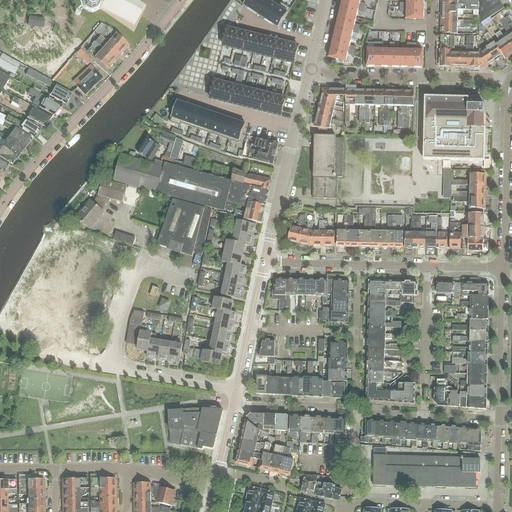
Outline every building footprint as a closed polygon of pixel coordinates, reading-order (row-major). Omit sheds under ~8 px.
[(81,0),(81,2),(82,6),(85,10),(89,12),(93,12),(97,10),(100,7),(101,7),(133,25),(144,6),(136,0),(81,0)] [(246,0),(243,5),(252,11),(258,0),(246,0)] [(258,0),(252,11),(261,17),(271,0),(258,0)] [(272,0),(271,0),(261,17),(269,22),(282,3),(281,3),(280,5),(272,0)] [(365,9),(366,4),(360,3),(360,0),(341,0),(341,3),(365,9)] [(406,0),(406,4),(400,4),(400,8),(424,9),(424,0),(406,0)] [(482,0),(480,1),(480,9),(493,0),(482,0)] [(498,0),(493,0),(480,9),(481,16),(500,3),(498,0)] [(282,3),(269,22),(278,28),(290,9),(282,3)] [(356,18),(357,12),(364,13),(365,9),(341,3),(339,14),(356,18)] [(490,17),(504,8),(500,3),(481,16),(481,23),(490,17)] [(457,15),(457,10),(478,10),(478,6),(442,5),(442,8),(441,8),(441,14),(442,14),(442,15),(457,15)] [(400,8),(400,13),(406,13),(406,20),(424,20),(424,9),(400,8)] [(504,19),(500,13),(496,16),(500,22),(504,19)] [(360,30),(361,26),(354,24),(356,18),(339,14),(336,25),(360,30)] [(474,21),(469,21),(457,21),(457,15),(442,15),(441,15),(441,21),(442,21),(441,25),(469,25),(474,25),(474,21)] [(29,16),(27,25),(42,28),(43,19),(29,16)] [(488,24),(493,21),(490,17),(481,23),(483,27),(488,24)] [(505,39),(511,48),(511,31),(508,26),(505,21),(504,19),(500,22),(507,33),(502,35),(505,39)] [(100,36),(108,27),(101,23),(95,31),(100,36)] [(478,25),(479,33),(482,32),(490,45),(486,48),(495,61),(499,59),(499,57),(502,55),(496,45),(483,27),(481,23),(478,25)] [(351,40),(352,33),(359,35),(360,30),(336,25),(334,35),(351,40)] [(469,25),(441,25),(441,27),(440,27),(440,33),(441,33),(441,34),(457,35),(457,29),(469,29),(469,25)] [(110,40),(123,51),(127,47),(126,47),(128,44),(127,44),(124,41),(108,27),(100,36),(103,38),(105,35),(110,40)] [(233,49),(237,31),(227,29),(223,46),(233,49)] [(233,49),(243,51),(248,34),(237,31),(233,49)] [(505,39),(502,35),(500,32),(496,35),(500,42),(496,45),(502,55),(504,59),(506,58),(507,58),(510,56),(510,55),(511,53),(511,48),(505,39)] [(243,51),(253,54),(258,36),(248,34),(243,51)] [(355,52),(356,47),(349,46),(351,40),(334,35),(331,46),(355,52)] [(100,36),(97,40),(117,57),(118,57),(117,56),(119,55),(123,51),(110,40),(108,42),(100,36)] [(268,39),(258,36),(253,54),(263,56),(268,39)] [(441,36),(440,52),(439,53),(439,56),(440,56),(440,67),(450,67),(450,66),(451,36),(441,36)] [(455,67),(460,67),(460,51),(454,51),(454,36),(451,36),(450,66),(454,66),(455,67)] [(466,52),(460,51),(460,67),(463,68),(465,67),(469,67),(469,43),(470,36),(466,36),(466,52)] [(273,59),(278,41),(268,39),(263,56),(273,59)] [(117,57),(97,40),(95,43),(98,46),(102,49),(99,52),(112,63),(116,59),(115,59),(117,57)] [(288,44),(278,41),(273,59),(283,61),(288,44)] [(367,67),(378,67),(379,43),(374,43),(374,49),(368,49),(367,49),(367,67)] [(383,49),(383,43),(379,43),(378,67),(389,67),(389,49),(383,49)] [(390,43),(389,49),(389,67),(400,68),(401,50),(394,50),(394,43),(390,43)] [(478,67),(479,52),(473,52),(473,43),(469,43),(469,67),(473,67),(474,68),(477,68),(478,67)] [(288,44),(283,61),(294,64),(298,46),(288,44)] [(407,44),(407,50),(401,50),(400,68),(411,68),(412,44),(407,44)] [(423,50),(422,50),(416,50),(416,44),(412,44),(411,68),(422,68),(423,50)] [(331,46),(328,57),(346,61),(347,55),(354,56),(355,52),(331,46)] [(106,69),(107,68),(108,67),(109,67),(112,63),(99,52),(97,54),(90,48),(86,52),(94,58),(102,65),(106,69)] [(480,52),(479,52),(478,67),(484,67),(488,64),(490,65),(495,61),(486,48),(480,52)] [(0,53),(0,67),(8,71),(15,74),(20,64),(13,60),(0,53)] [(87,56),(82,61),(87,66),(92,61),(87,56)] [(90,66),(72,82),(84,95),(102,78),(90,66)] [(71,94),(67,92),(50,83),(51,81),(29,69),(25,75),(37,82),(37,81),(53,89),(50,96),(65,104),(71,94)] [(0,89),(2,90),(9,77),(0,71),(0,89)] [(210,99),(220,101),(224,84),(214,81),(210,99)] [(235,86),(224,84),(220,101),(230,104),(235,86)] [(230,104),(240,106),(245,89),(235,86),(230,104)] [(45,96),(30,88),(27,94),(42,102),(39,108),(53,116),(62,107),(45,97),(45,96)] [(245,89),(240,106),(250,109),(255,91),(245,89)] [(345,98),(345,125),(349,125),(349,115),(350,106),(355,106),(356,90),(349,89),(349,90),(346,90),(345,98)] [(346,90),(323,90),(321,98),(336,102),(337,98),(345,98),(346,90)] [(359,123),(364,123),(365,115),(365,91),(362,91),(362,90),(356,90),(355,106),(360,106),(359,123)] [(368,107),(375,107),(375,90),(369,90),(369,91),(365,91),(365,115),(364,123),(369,123),(369,110),(368,110),(368,107)] [(379,126),(383,126),(384,116),(385,91),(381,91),(381,90),(375,90),(375,107),(380,107),(380,109),(379,109),(379,126)] [(387,107),(394,107),(394,91),(388,90),(388,91),(385,91),(384,116),(383,126),(387,126),(387,107)] [(260,111),(265,94),(255,91),(250,109),(260,111)] [(394,91),(394,107),(398,107),(398,128),(403,128),(404,92),(400,92),(400,91),(394,91)] [(413,108),(413,107),(414,92),(413,92),(413,91),(407,91),(407,92),(404,92),(403,128),(409,128),(410,114),(407,111),(407,108),(413,108)] [(265,94),(260,111),(270,114),(275,96),(265,94)] [(270,114),(280,116),(285,99),(275,96),(270,114)] [(28,105),(13,97),(11,101),(22,108),(22,109),(29,113),(27,118),(34,122),(42,126),(43,127),(51,118),(50,117),(33,107),(28,105)] [(424,101),(423,158),(424,158),(424,159),(425,159),(425,160),(478,162),(484,162),(485,128),(483,128),(483,114),(484,114),(484,105),(484,99),(480,99),(470,98),(468,98),(429,97),(425,97),(425,101),(424,101)] [(344,113),(344,109),(335,107),(336,102),(321,98),(320,98),(319,104),(320,104),(319,107),(333,111),(344,113)] [(187,104),(177,101),(170,122),(179,126),(187,104)] [(181,124),(190,127),(196,108),(187,104),(179,126),(180,126),(181,124)] [(344,113),(333,111),(319,107),(318,111),(317,110),(316,116),(317,116),(332,120),(333,116),(337,117),(336,121),(343,123),(344,113)] [(206,111),(196,108),(190,127),(200,130),(206,111)] [(209,133),(216,114),(206,111),(200,130),(209,133)] [(0,114),(0,120),(4,122),(12,126),(12,127),(13,127),(14,125),(33,138),(41,129),(32,124),(26,120),(23,124),(18,121),(17,121),(8,116),(7,117),(0,114)] [(209,133),(219,137),(226,118),(216,114),(209,133)] [(330,129),(330,128),(331,125),(336,126),(336,128),(343,129),(343,123),(336,121),(332,120),(317,116),(316,120),(315,120),(314,125),(315,126),(314,127),(321,129),(330,129)] [(236,121),(226,118),(219,137),(229,140),(236,121)] [(239,144),(245,124),(236,121),(229,140),(239,144)] [(32,139),(28,137),(15,129),(13,127),(12,127),(12,126),(4,122),(2,127),(12,132),(8,137),(25,148),(31,141),(30,141),(32,139),(32,140),(32,139)] [(0,144),(1,145),(18,156),(18,157),(22,152),(24,150),(24,149),(25,148),(8,137),(0,133),(0,144)] [(176,139),(162,133),(160,139),(174,144),(176,139)] [(314,136),(314,137),(313,177),(313,199),(337,199),(337,177),(342,178),(343,139),(335,139),(336,136),(314,136)] [(147,138),(138,152),(138,153),(151,161),(160,147),(147,138)] [(251,149),(275,156),(278,143),(266,140),(266,141),(258,139),(256,138),(253,141),(251,149)] [(180,152),(183,141),(176,139),(174,144),(172,152),(169,158),(176,160),(179,152),(180,152)] [(385,171),(385,142),(373,142),(372,175),(382,175),(382,171),(385,171)] [(0,157),(11,165),(17,158),(18,156),(1,145),(0,144),(0,157)] [(250,153),(248,159),(272,165),(275,156),(251,149),(250,153)] [(163,167),(120,155),(113,181),(156,193),(163,167)] [(172,165),(174,160),(162,157),(161,162),(172,165)] [(184,163),(182,167),(193,170),(196,160),(195,160),(195,159),(186,157),(184,163)] [(9,164),(4,161),(0,159),(0,171),(4,174),(9,164)] [(172,165),(172,166),(182,168),(182,167),(184,163),(174,160),(172,165)] [(211,175),(221,178),(224,168),(214,165),(211,175)] [(246,174),(234,170),(231,181),(243,185),(246,174)] [(271,180),(246,174),(243,185),(251,187),(268,192),(271,180)] [(469,181),(452,180),(451,186),(469,186),(484,186),(484,183),(485,183),(486,175),(469,174),(469,181)] [(89,229),(104,212),(102,210),(111,199),(122,202),(126,187),(103,180),(98,196),(93,202),(91,201),(76,217),(89,229)] [(460,197),(484,198),(484,195),(485,195),(485,186),(484,186),(469,186),(469,193),(460,193),(460,197)] [(268,192),(251,187),(250,195),(257,197),(255,205),(265,207),(268,192)] [(469,209),(484,210),(484,209),(485,209),(485,200),(484,200),(484,198),(460,197),(453,197),(453,202),(469,202),(469,209)] [(202,255),(210,219),(211,210),(173,200),(157,245),(169,249),(169,248),(172,249),(171,251),(180,254),(181,253),(192,257),(193,253),(202,255)] [(234,216),(236,217),(241,218),(241,219),(261,224),(264,213),(247,208),(245,213),(236,211),(234,216)] [(381,232),(378,232),(375,232),(376,208),(371,208),(371,214),(370,247),(374,247),(375,248),(378,248),(379,247),(381,248),(381,232)] [(365,232),(359,232),(359,247),(360,247),(361,248),(365,248),(366,247),(370,247),(371,214),(365,214),(365,232)] [(462,222),(462,227),(483,227),(483,221),(484,220),(484,217),(484,216),(484,214),(468,214),(468,222),(462,222)] [(287,241),(298,244),(302,229),(305,216),(300,215),(298,225),(298,228),(291,227),(287,241)] [(344,216),(344,223),(343,231),(337,231),(337,247),(338,247),(340,248),(343,248),(344,247),(348,247),(349,216),(344,216)] [(353,216),(349,216),(348,247),(352,247),(353,248),(356,248),(357,247),(359,247),(359,232),(353,231),(353,216)] [(381,232),(381,248),(382,248),(383,249),(387,249),(388,248),(392,248),(392,217),(388,216),(387,232),(381,232)] [(403,248),(403,233),(396,233),(396,226),(403,226),(403,219),(402,217),(392,217),(392,248),(396,248),(397,249),(400,249),(401,248),(403,248)] [(255,225),(237,221),(235,232),(253,236),(255,225)] [(312,231),(313,231),(313,222),(308,222),(308,230),(302,229),(298,244),(309,246),(312,246),(312,231)] [(405,233),(405,248),(407,248),(408,249),(410,249),(411,248),(415,248),(416,223),(411,223),(411,228),(409,228),(409,233),(405,233)] [(416,223),(415,248),(419,248),(420,249),(423,249),(424,248),(426,249),(426,233),(421,233),(421,223),(416,223)] [(426,233),(426,249),(428,249),(429,250),(431,250),(432,249),(436,249),(437,226),(437,224),(431,224),(430,233),(426,233)] [(459,249),(460,249),(461,234),(454,234),(454,229),(456,229),(456,224),(450,224),(449,249),(454,249),(454,250),(459,250),(459,249)] [(437,226),(436,249),(440,249),(441,250),(444,250),(445,249),(447,249),(447,234),(441,234),(442,226),(437,226)] [(462,234),(462,239),(483,240),(483,238),(484,236),(484,234),(483,232),(483,227),(462,227),(462,231),(462,234)] [(312,231),(312,246),(323,246),(323,228),(319,228),(318,231),(313,231),(312,231)] [(323,228),(323,246),(334,247),(334,232),(327,232),(327,228),(323,228)] [(113,241),(117,242),(130,247),(132,247),(135,238),(116,232),(113,241)] [(235,232),(233,242),(245,245),(251,246),(253,236),(235,232)] [(59,237),(21,301),(42,313),(80,249),(59,237)] [(483,240),(462,239),(462,249),(468,249),(468,252),(483,252),(483,249),(483,244),(483,240)] [(233,242),(227,241),(224,251),(243,255),(245,245),(233,242)] [(243,255),(224,251),(222,262),(228,264),(228,263),(240,266),(241,266),(243,255)] [(228,263),(228,264),(226,274),(244,278),(246,267),(241,266),(240,266),(228,263)] [(244,278),(226,274),(224,285),(242,288),(244,278)] [(272,296),(272,300),(279,300),(279,312),(284,312),(285,279),(276,279),(276,280),(272,296)] [(284,312),(290,312),(290,300),(289,300),(289,297),(295,297),(296,280),(285,279),(284,312)] [(301,299),(300,299),(300,312),(305,312),(306,280),(296,280),(295,297),(301,297),(301,299)] [(305,312),(311,313),(311,297),(317,297),(317,280),(306,280),(305,312)] [(317,280),(317,297),(327,297),(327,295),(327,290),(327,286),(327,280),(317,280)] [(349,291),(349,281),(333,280),(332,280),(328,280),(327,280),(327,286),(327,290),(349,291)] [(384,291),(384,282),(369,281),(369,295),(385,295),(387,296),(387,291),(384,291)] [(391,295),(398,296),(398,291),(402,291),(402,282),(384,282),(384,291),(387,291),(391,291),(391,295)] [(401,303),(414,303),(414,297),(417,297),(417,282),(402,282),(402,291),(398,291),(398,296),(399,296),(401,297),(401,303)] [(437,294),(451,294),(461,294),(461,296),(462,296),(462,284),(454,284),(454,283),(437,283),(437,294)] [(470,296),(472,297),(472,292),(479,292),(479,284),(462,283),(462,284),(462,296),(470,297),(470,296)] [(472,292),(472,297),(488,297),(489,284),(479,284),(479,292),(472,292)] [(242,288),(224,285),(221,295),(240,299),(242,288)] [(155,298),(156,297),(158,289),(158,288),(156,287),(156,288),(153,287),(149,296),(155,298)] [(331,301),(348,302),(349,291),(327,290),(327,295),(332,296),(331,301)] [(368,306),(385,306),(400,306),(401,302),(392,301),(385,301),(385,295),(369,295),(368,306)] [(488,297),(472,297),(470,296),(470,297),(470,303),(461,303),(461,308),(469,308),(488,309),(488,297)] [(233,302),(215,298),(212,309),(218,310),(231,312),(233,302)] [(170,300),(166,299),(165,301),(163,301),(163,300),(162,300),(159,308),(160,308),(165,310),(166,310),(170,300)] [(324,312),(325,312),(348,312),(348,302),(331,301),(331,309),(325,308),(324,312)] [(385,312),(385,306),(368,306),(368,317),(385,317),(392,317),(392,310),(388,310),(387,312),(385,312)] [(456,320),(461,320),(469,320),(488,320),(488,309),(469,308),(469,315),(457,314),(456,320)] [(218,310),(216,320),(234,324),(237,313),(231,312),(218,310)] [(130,320),(130,321),(142,323),(144,312),(134,311),(130,320)] [(324,312),(319,311),(319,319),(325,319),(325,317),(331,317),(331,323),(348,323),(348,312),(325,312),(324,312)] [(14,313),(10,339),(91,353),(96,328),(14,313)] [(385,317),(368,317),(368,328),(385,328),(401,329),(401,323),(392,322),(392,324),(385,324),(385,317)] [(234,324),(216,320),(214,331),(232,335),(234,324)] [(452,331),(469,332),(488,332),(488,320),(469,320),(469,326),(452,326),(452,331)] [(142,323),(130,321),(129,327),(146,330),(147,327),(142,326),(142,323)] [(385,328),(368,328),(368,339),(385,340),(391,340),(391,335),(385,335),(385,328)] [(232,335),(214,331),(212,341),(230,345),(232,335)] [(148,352),(151,334),(151,333),(146,332),(141,332),(140,335),(139,340),(138,346),(137,350),(148,352)] [(461,337),(461,342),(468,342),(487,343),(488,332),(469,332),(469,337),(461,337)] [(156,334),(151,334),(148,352),(147,358),(158,360),(161,341),(155,340),(156,334)] [(385,340),(368,339),(367,350),(401,350),(401,345),(390,345),(389,346),(385,346),(385,340)] [(161,341),(158,360),(168,361),(171,343),(161,341)] [(230,345),(212,341),(209,352),(222,355),(227,356),(230,345)] [(274,365),(274,361),(275,341),(263,341),(259,357),(269,358),(269,365),(274,365)] [(452,353),(467,354),(487,355),(487,343),(468,342),(468,348),(452,348),(452,353)] [(171,343),(168,361),(179,363),(182,345),(171,343)] [(330,359),(347,360),(348,343),(331,343),(330,359)] [(401,350),(367,350),(367,361),(384,362),(384,355),(388,355),(388,356),(391,356),(391,357),(401,357),(401,350)] [(209,352),(203,351),(201,362),(219,365),(222,355),(209,352)] [(452,364),(467,365),(487,365),(487,355),(467,354),(467,360),(463,360),(463,359),(452,359),(452,364)] [(322,398),(323,382),(323,378),(323,364),(324,359),(324,357),(318,357),(318,362),(319,362),(318,372),(319,372),(319,379),(312,378),(311,397),(322,398)] [(347,360),(330,359),(324,359),(323,364),(329,364),(329,371),(347,371),(347,360)] [(384,362),(367,361),(367,372),(384,373),(384,368),(400,368),(400,362),(397,362),(384,362)] [(303,367),(303,362),(295,362),(295,366),(297,367),(297,372),(299,373),(298,377),(291,377),(290,396),(301,397),(302,378),(303,367)] [(313,367),(313,362),(308,362),(308,367),(307,373),(309,373),(309,378),(302,378),(301,397),(311,397),(312,378),(313,367)] [(276,378),(269,378),(268,395),(279,396),(280,379),(281,366),(276,365),(276,378)] [(467,365),(467,376),(487,377),(487,365),(467,365)] [(292,371),(292,366),(287,366),(287,371),(287,379),(280,379),(279,396),(290,396),(291,377),(292,371)] [(444,366),(444,374),(455,374),(455,366),(444,366)] [(323,378),(323,382),(347,382),(347,371),(329,371),(329,378),(323,378)] [(391,378),(391,373),(384,373),(367,372),(367,384),(383,384),(384,377),(386,377),(386,378),(391,378)] [(257,376),(256,394),(267,395),(268,378),(268,376),(257,376)] [(460,387),(467,387),(486,388),(487,377),(467,376),(467,382),(460,382),(460,387)] [(437,406),(438,406),(442,406),(447,407),(447,402),(447,397),(449,397),(449,396),(451,396),(451,392),(451,388),(447,388),(447,385),(447,380),(437,380),(437,388),(435,388),(435,389),(434,402),(434,403),(435,402),(437,406)] [(323,382),(322,398),(330,398),(337,399),(344,399),(347,396),(346,396),(347,382),(323,382)] [(383,384),(367,384),(366,401),(375,401),(376,392),(377,392),(377,390),(382,390),(383,384)] [(383,384),(382,390),(377,390),(377,392),(376,392),(375,401),(390,402),(390,390),(386,390),(386,384),(383,384)] [(402,403),(414,404),(415,384),(399,384),(399,390),(399,391),(402,391),(402,403)] [(460,398),(467,398),(486,398),(486,388),(467,387),(467,392),(460,392),(460,396),(460,398)] [(401,403),(402,403),(402,391),(399,391),(399,390),(390,390),(390,402),(401,403)] [(449,402),(449,407),(460,408),(460,403),(460,398),(460,396),(457,396),(457,392),(451,392),(451,396),(449,396),(449,397),(449,402)] [(486,398),(467,398),(460,398),(460,403),(460,408),(466,408),(486,410),(486,398)] [(213,449),(213,450),(223,411),(193,409),(169,412),(170,443),(180,445),(203,450),(203,448),(213,450),(213,449)] [(251,414),(246,417),(247,418),(250,422),(253,424),(259,425),(258,430),(260,431),(263,433),(263,429),(264,415),(251,414)] [(275,430),(276,420),(276,415),(264,415),(263,429),(263,433),(268,434),(269,434),(269,430),(275,430)] [(284,416),(276,415),(276,420),(275,430),(275,435),(280,435),(280,431),(287,432),(288,416),(284,416)] [(286,436),(289,437),(295,437),(295,433),(300,434),(301,417),(290,416),(290,421),(289,432),(287,432),(286,436)] [(300,434),(300,437),(306,437),(306,434),(312,434),(313,417),(301,417),(300,434)] [(312,434),(311,444),(317,444),(317,438),(316,438),(317,434),(324,435),(325,418),(313,417),(312,434)] [(325,418),(324,435),(330,436),(329,444),(335,445),(337,419),(325,418)] [(340,435),(346,435),(346,419),(337,419),(335,445),(349,446),(350,442),(340,441),(340,435)] [(366,420),(365,437),(361,437),(360,443),(375,444),(375,438),(377,421),(366,420)] [(262,439),(258,438),(259,435),(268,437),(269,434),(268,434),(263,433),(260,431),(258,430),(253,427),(248,421),(246,421),(243,430),(242,431),(241,434),(242,435),(241,439),(241,440),(264,445),(264,444),(261,443),(261,442),(262,439)] [(382,439),(381,445),(385,445),(386,439),(387,422),(377,421),(375,438),(382,439)] [(395,446),(397,423),(387,422),(386,439),(392,440),(391,445),(395,446)] [(406,441),(407,424),(397,423),(395,446),(400,446),(400,440),(406,441)] [(417,436),(418,424),(407,424),(406,441),(412,441),(411,449),(416,450),(416,441),(417,436)] [(427,442),(427,436),(428,425),(418,424),(417,436),(416,441),(423,442),(423,450),(426,450),(427,442)] [(437,443),(438,431),(438,426),(428,425),(427,436),(427,442),(432,443),(432,448),(436,449),(437,443)] [(447,449),(447,448),(449,427),(438,426),(438,431),(437,443),(443,443),(442,449),(447,449)] [(453,444),(453,450),(457,450),(458,445),(459,427),(449,427),(447,448),(449,448),(449,444),(453,444)] [(458,445),(468,445),(469,428),(459,427),(458,445)] [(468,451),(480,452),(480,451),(480,446),(481,446),(481,432),(478,429),(469,428),(468,445),(468,451)] [(254,453),(263,455),(263,452),(262,452),(264,445),(241,440),(240,444),(239,445),(238,448),(239,449),(239,450),(254,454),(254,453)] [(263,455),(260,468),(264,470),(265,471),(267,472),(269,471),(273,456),(268,454),(270,445),(265,443),(263,452),(263,455)] [(280,446),(280,447),(275,446),(273,456),(269,471),(274,472),(275,473),(277,474),(279,473),(280,473),(283,458),(284,452),(285,448),(286,448),(286,447),(280,446)] [(289,453),(290,449),(286,448),(285,448),(284,452),(283,458),(280,473),(284,474),(285,476),(287,476),(289,475),(290,476),(294,460),(288,459),(289,453)] [(480,459),(475,459),(475,454),(463,453),(463,458),(461,458),(386,456),(386,449),(374,448),(374,455),(373,455),(373,486),(386,486),(385,485),(405,485),(405,486),(416,487),(416,486),(420,486),(421,486),(422,484),(428,484),(429,486),(431,487),(435,487),(446,488),(446,486),(465,487),(465,488),(476,488),(476,478),(477,478),(477,475),(476,475),(476,473),(480,473),(480,459)] [(251,466),(253,467),(254,459),(256,460),(254,467),(260,468),(263,455),(254,453),(254,454),(239,450),(237,456),(236,457),(235,459),(236,461),(236,463),(246,465),(247,467),(249,467),(251,466)] [(313,495),(316,480),(317,476),(305,475),(304,479),(301,493),(313,495)] [(89,479),(90,489),(116,489),(115,479),(116,478),(96,479),(90,479),(89,479)] [(18,480),(18,490),(44,489),(44,479),(27,480),(18,480)] [(62,479),(62,489),(88,489),(88,479),(79,479),(62,479)] [(0,490),(16,490),(16,480),(7,480),(3,480),(0,480),(0,490)] [(159,493),(161,488),(151,488),(151,483),(134,483),(134,493),(159,493)] [(329,485),(318,483),(315,496),(339,502),(342,490),(334,488),(335,486),(329,484),(329,485)] [(258,500),(261,489),(249,487),(247,494),(246,498),(258,500)] [(158,498),(157,503),(171,506),(175,491),(161,488),(159,493),(158,498)] [(27,500),(44,499),(44,489),(18,490),(18,495),(27,495),(27,500)] [(88,489),(62,489),(62,499),(79,499),(79,494),(88,494),(88,489)] [(116,489),(90,489),(90,493),(98,493),(98,499),(116,498),(116,489)] [(16,490),(0,490),(0,500),(8,500),(8,495),(16,494),(16,490)] [(275,493),(263,490),(260,501),(272,504),(273,500),(275,493)] [(159,493),(134,493),(134,503),(151,503),(150,498),(158,498),(159,493)] [(95,501),(90,501),(90,508),(95,508),(98,508),(116,508),(116,498),(98,499),(98,503),(95,503),(95,501)] [(256,511),(258,500),(246,498),(246,501),(244,508),(256,511)] [(308,511),(309,511),(312,501),(300,498),(297,509),(308,511)] [(27,504),(18,504),(18,510),(27,510),(44,509),(44,499),(27,500),(27,504)] [(62,499),(63,509),(88,509),(88,503),(79,503),(79,499),(62,499)] [(0,500),(0,510),(17,510),(16,506),(8,506),(8,500),(0,500)] [(272,504),(260,501),(258,511),(260,511),(270,511),(271,507),(272,507),(272,504)] [(323,511),(325,504),(314,502),(311,511),(323,511)] [(134,511),(159,511),(159,508),(151,508),(151,503),(134,503),(134,511)]
